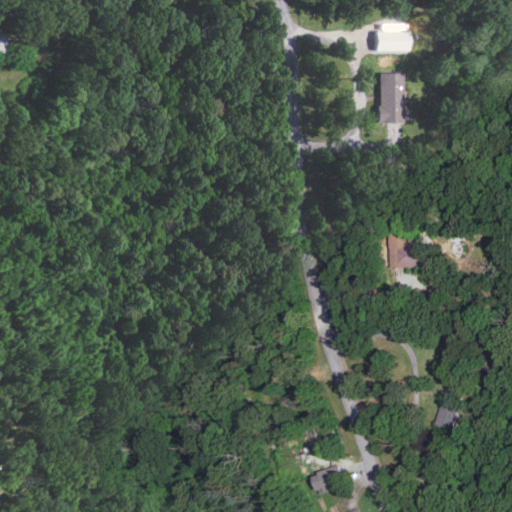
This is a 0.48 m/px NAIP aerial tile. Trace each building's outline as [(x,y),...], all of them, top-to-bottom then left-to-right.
[(405,50),(405,31),(373,30),(372,50),(405,50)] [(376,72),(376,122),(400,122),(401,73),(376,72)] [(393,267),(430,266),(430,243),(411,243),(411,231),(392,232),(393,267)] [(466,383),(449,380),(440,425),(457,428),(466,383)] [(346,485),(340,465),(315,473),(321,492),(346,485)]
